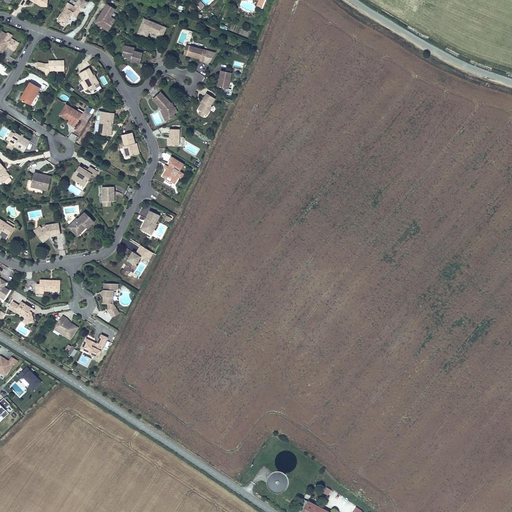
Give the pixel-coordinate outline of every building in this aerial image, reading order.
[(75,16),(79,8),(73,5),(66,1),(58,15),(62,18),(66,20),(69,15),(67,14),(68,12),(70,13),(75,16)] [(106,2),(95,18),(108,26),(113,17),(109,14),(113,7),(106,2)] [(108,26),(95,18),(94,21),(106,29),(108,26)] [(148,31),(148,32),(158,38),(162,29),(145,19),(143,22),(140,20),(135,29),(139,31),(138,34),(142,36),(145,32),(144,32),(145,29),(148,31)] [(0,50),(2,52),(6,45),(10,37),(12,34),(8,32),(7,33),(1,30),(0,31),(0,50)] [(10,37),(6,45),(10,47),(15,39),(10,37)] [(15,39),(10,47),(14,50),(18,41),(15,39)] [(128,47),(122,46),(121,53),(127,55),(131,56),(131,57),(130,60),(139,62),(142,50),(133,48),(133,45),(128,44),(128,47)] [(212,59),(216,52),(203,48),(190,45),(189,50),(185,49),(183,54),(200,59),(199,61),(204,62),(205,57),(212,59)] [(62,69),(62,58),(46,59),(46,62),(42,62),(36,59),(36,64),(44,70),(44,73),(48,72),(48,69),(62,69)] [(118,66),(122,70),(127,66),(123,62),(118,66)] [(86,86),(87,85),(94,82),(90,74),(91,73),(87,66),(78,71),(86,86)] [(216,84),(221,85),(228,86),(232,70),(221,67),(216,84)] [(94,82),(87,85),(90,89),(98,83),(93,73),(91,73),(90,74),(94,82)] [(19,98),(29,103),(39,86),(29,80),(19,98)] [(162,106),(161,107),(165,115),(173,111),(170,106),(174,104),(172,100),(170,99),(164,85),(154,90),(160,104),(162,104),(162,106)] [(205,91),(200,99),(202,99),(200,102),(196,108),(198,109),(202,112),(205,114),(210,105),(208,104),(213,96),(205,91)] [(81,112),(76,109),(65,103),(58,114),(66,119),(67,121),(69,120),(74,123),(81,112)] [(110,120),(112,120),(113,111),(97,109),(96,118),(98,118),(96,133),(102,133),(102,129),(108,130),(110,120)] [(110,134),(112,120),(110,120),(108,130),(102,129),(102,133),(110,134)] [(168,127),(168,135),(169,143),(179,143),(178,127),(168,127)] [(15,128),(14,130),(26,136),(26,135),(15,128)] [(8,139),(14,131),(11,129),(6,137),(8,139)] [(14,130),(14,131),(8,139),(7,141),(22,150),(29,138),(26,136),(14,130)] [(121,145),(123,151),(127,150),(128,154),(138,151),(136,144),(133,145),(132,142),(133,141),(130,130),(119,133),(122,144),(121,145)] [(98,149),(103,151),(109,140),(105,138),(98,149)] [(171,154),(166,161),(167,161),(165,164),(167,165),(165,167),(164,166),(160,173),(163,175),(164,176),(166,174),(170,177),(168,179),(170,180),(173,182),(178,176),(176,174),(178,169),(179,170),(184,163),(171,154)] [(0,174),(2,178),(8,173),(1,164),(2,163),(0,161),(0,174)] [(83,184),(86,179),(90,172),(93,174),(96,170),(88,166),(87,167),(86,169),(82,167),(78,164),(74,170),(76,172),(74,177),(77,179),(77,180),(83,184)] [(33,170),(30,184),(47,187),(49,173),(33,170)] [(168,182),(170,180),(168,179),(170,177),(166,174),(164,176),(163,175),(161,178),(168,182)] [(102,200),(111,200),(112,196),(114,196),(114,185),(101,185),(102,200)] [(149,209),(145,217),(147,218),(145,220),(144,219),(140,226),(141,229),(148,232),(150,227),(153,228),(155,222),(158,214),(149,209)] [(66,226),(71,231),(74,228),(78,232),(85,226),(86,227),(93,220),(84,211),(77,217),(75,217),(66,226)] [(165,214),(162,224),(169,226),(172,216),(165,214)] [(0,232),(4,234),(10,224),(2,219),(0,218),(0,232)] [(33,232),(39,238),(45,232),(47,234),(59,232),(57,221),(43,223),(33,232)] [(121,267),(126,270),(128,271),(130,267),(129,266),(132,262),(134,263),(139,256),(141,257),(143,252),(135,247),(133,251),(130,249),(121,261),(124,263),(121,267)] [(34,282),(33,291),(42,292),(42,289),(58,290),(59,279),(39,278),(38,282),(34,282)] [(103,287),(101,289),(101,294),(102,295),(102,302),(106,302),(107,308),(110,315),(117,312),(112,303),(113,290),(114,290),(117,288),(117,282),(103,282),(103,287)] [(27,319),(32,318),(31,311),(32,307),(20,300),(19,304),(12,300),(7,307),(13,311),(14,310),(15,309),(25,315),(27,319)] [(33,321),(32,318),(27,319),(25,315),(15,309),(14,310),(22,315),(24,323),(33,321)] [(61,314),(55,323),(60,327),(58,330),(68,337),(76,325),(64,317),(64,315),(61,314)] [(86,335),(81,344),(89,348),(88,350),(97,354),(106,335),(100,332),(96,340),(86,335)] [(6,372),(12,362),(14,363),(17,359),(11,355),(7,360),(6,359),(6,358),(0,354),(0,370),(4,373),(6,372)] [(41,380),(26,365),(17,373),(21,377),(23,375),(30,382),(28,384),(32,388),(41,380)] [(5,407),(10,402),(3,396),(0,399),(0,413),(4,416),(9,411),(5,407)] [(287,470),(274,474),(278,485),(290,481),(287,470)] [(327,487),(323,492),(329,495),(332,490),(327,487)] [(334,511),(312,500),(309,504),(305,511),(334,511)]
